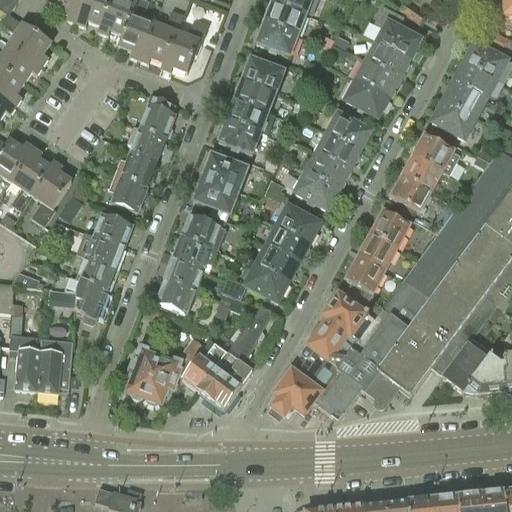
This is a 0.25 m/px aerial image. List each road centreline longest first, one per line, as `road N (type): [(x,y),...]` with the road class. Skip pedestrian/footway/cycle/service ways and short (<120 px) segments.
road 1 (residential): [(471,0),(241,432),(239,464)]
road 2 (residential): [(90,446),(98,386),(205,110)]
road 3 (tertiary): [(511,447),(239,464)]
road 4 (residential): [(58,142),(105,74),(205,110)]
road 5 (tertiary): [(88,465),(239,464)]
road 6 (tertiary): [(239,464),(90,446)]
